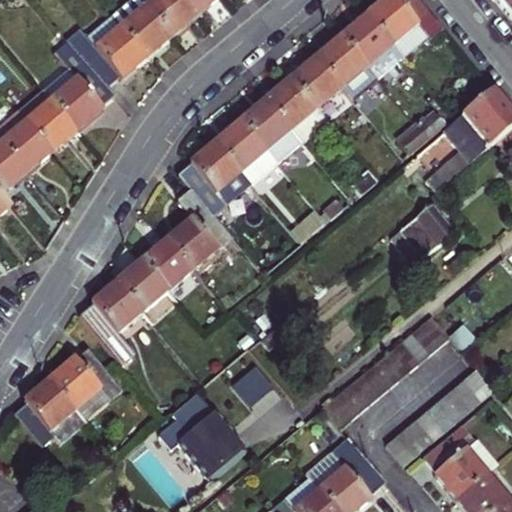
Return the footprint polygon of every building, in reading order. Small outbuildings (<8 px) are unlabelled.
[(135,0),(111,20),(146,62),(171,41),(146,10),(138,0),(137,0),(135,0)] [(138,0),(146,10),(157,0),(138,0)] [(157,0),(146,10),(171,41),(196,19),(180,0),(157,0)] [(180,0),(196,19),(219,0),(180,0)] [(430,44),(443,33),(415,0),(411,0),(401,8),(394,0),(388,0),(366,19),(402,61),(427,40),(430,44)] [(511,0),(494,0),(506,14),(511,9),(511,0)] [(402,61),(366,19),(341,40),(377,83),(402,61)] [(66,43),(67,45),(106,92),(119,82),(120,84),(146,62),(111,20),(87,41),(79,32),(66,43)] [(377,83),(341,40),(316,61),(342,92),(352,104),(377,83)] [(51,104),(77,135),(103,113),(102,111),(114,101),(106,92),(67,45),(54,55),(69,72),(43,94),(51,104)] [(316,113),(342,92),(316,61),(291,82),(316,113)] [(265,103),(301,146),(302,146),(327,125),(316,113),(291,82),(265,103)] [(495,146),(511,131),(511,115),(493,93),(443,135),(459,155),(433,177),(435,179),(443,189),(495,146)] [(240,124),(276,167),(301,146),(265,103),(240,124)] [(26,125),(52,155),(77,135),(51,104),(26,125)] [(0,131),(0,144),(27,177),(52,155),(26,125),(19,116),(0,131)] [(418,131),(427,142),(444,128),(435,117),(418,131)] [(215,145),(251,188),(276,167),(240,124),(215,145)] [(414,127),(397,141),(409,157),(427,142),(418,131),(414,127)] [(511,131),(495,146),(505,158),(511,152),(511,131)] [(0,197),(1,198),(27,177),(0,144),(0,197)] [(251,188),(215,145),(189,167),(191,169),(178,179),(190,194),(212,220),(251,188)] [(350,188),(359,199),(376,184),(368,173),(350,188)] [(430,184),(437,194),(443,189),(435,179),(430,184)] [(212,220),(190,194),(177,205),(192,222),(167,243),(192,274),(231,242),(212,220)] [(0,197),(0,218),(10,210),(1,198),(0,197)] [(322,214),(330,223),(344,212),(335,202),(322,214)] [(454,236),(432,209),(416,221),(438,249),(454,236)] [(325,228),(314,215),(290,235),(301,248),(325,228)] [(416,221),(391,242),(412,269),(438,249),(416,221)] [(141,265),(167,295),(192,274),(167,243),(141,265)] [(142,316),(151,327),(176,306),(167,295),(141,265),(116,286),(142,316)] [(92,309),(79,319),(120,368),(133,357),(117,338),(142,316),(116,286),(90,307),(92,309)] [(291,319),(261,344),(270,354),(299,329),(291,319)] [(420,330),(438,351),(448,342),(431,322),(420,330)] [(411,338),(428,359),(438,351),(420,330),(411,338)] [(401,346),(419,367),(428,359),(411,338),(401,346)] [(391,354),(409,376),(419,367),(401,346),(391,354)] [(49,384),(83,425),(109,403),(109,404),(121,394),(87,354),(76,364),(75,362),(49,384)] [(381,363),(399,384),(409,376),(391,354),(381,363)] [(371,371),(389,392),(399,384),(381,363),(371,371)] [(361,379),(379,400),(389,392),(371,371),(361,379)] [(465,383),(482,404),(492,395),(475,374),(465,383)] [(352,387),(369,409),(379,400),(361,379),(352,387)] [(455,391),(473,412),(482,404),(465,383),(455,391)] [(84,427),(83,425),(49,384),(23,406),(25,409),(13,420),(40,452),(53,441),(59,447),(84,427)] [(342,396),(359,417),(369,409),(352,387),(342,396)] [(445,399),(463,420),(473,412),(455,391),(445,399)] [(332,404),(349,425),(359,417),(342,396),(332,404)] [(170,453),(179,446),(207,481),(242,452),(197,398),(172,419),(176,423),(158,438),(170,453)] [(435,407),(453,428),(463,420),(445,399),(435,407)] [(322,412),(339,434),(349,425),(332,404),(322,412)] [(425,416),(443,437),(453,428),(435,407),(425,416)] [(326,443),(338,433),(324,416),(312,426),(326,443)] [(415,424),(433,445),(443,437),(425,416),(415,424)] [(465,433),(478,423),(474,419),(462,430),(465,433)] [(406,432),(423,453),(433,445),(415,424),(406,432)] [(462,430),(423,462),(436,477),(434,479),(456,504),(487,479),(498,469),(477,443),(475,445),(465,433),(462,430)] [(396,440),(413,461),(423,453),(406,432),(396,440)] [(396,440),(386,449),(403,470),(413,461),(396,440)] [(385,488),(348,443),(306,478),(309,482),(334,511),(359,511),(371,503),(369,501),(385,488)] [(487,479),(456,504),(462,511),(497,511),(508,504),(487,479)] [(334,511),(309,482),(273,511),(334,511)]
